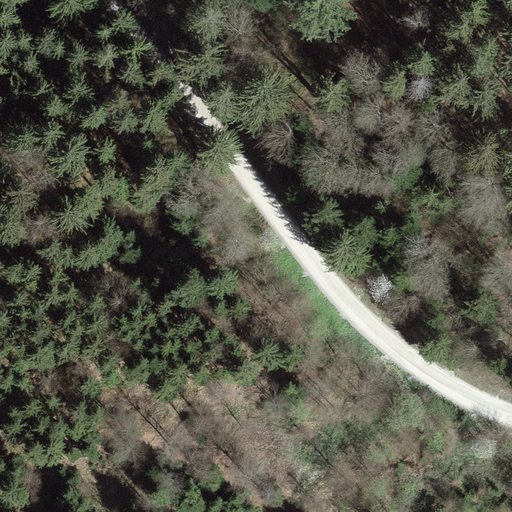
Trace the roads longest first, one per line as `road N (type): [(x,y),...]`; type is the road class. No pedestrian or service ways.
road 1 (track): [(511,421),(375,340),(113,0)]
road 2 (track): [(443,0),(295,101),(232,161)]
